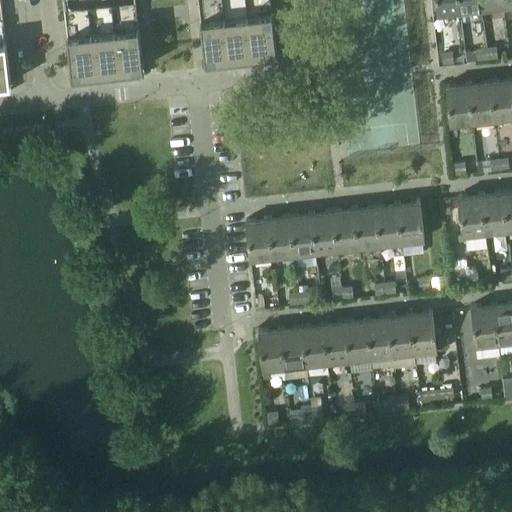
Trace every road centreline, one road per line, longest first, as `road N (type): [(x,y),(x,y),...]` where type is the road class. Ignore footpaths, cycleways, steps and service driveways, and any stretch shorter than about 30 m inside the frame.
road 1 (residential): [(221,322),(196,86)]
road 2 (residential): [(196,86),(298,68),(296,0)]
road 3 (residential): [(41,103),(196,86)]
